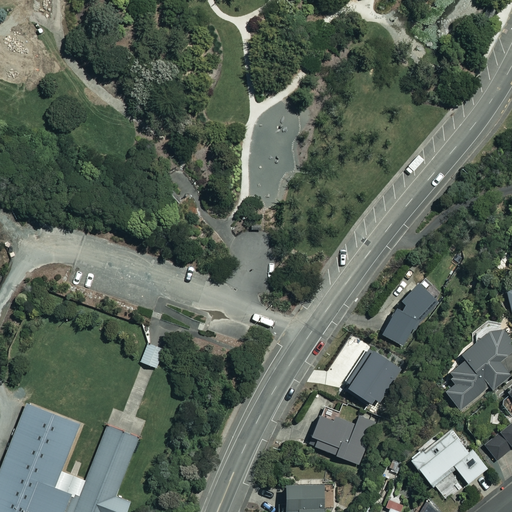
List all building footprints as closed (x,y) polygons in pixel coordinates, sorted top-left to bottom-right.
[(441,292),(417,276),(380,331),(401,345),(412,330),(414,332),(441,292)] [(511,350),(511,331),(505,322),(492,332),(490,329),(460,352),(464,358),(446,373),(453,382),(444,389),(459,409),(489,386),(492,390),(510,376),(499,360),(511,350)] [(148,343),(147,342),(140,361),(143,362),(148,364),(155,366),(156,367),(160,356),(163,348),(162,348),(155,346),(148,343)] [(373,397),(379,401),(401,368),(366,345),(344,379),(348,382),(344,388),(367,404),(369,401),(370,402),(373,397)] [(511,387),(507,391),(511,396),(511,398),(503,406),(511,418),(511,421),(483,443),(496,459),(511,446),(511,387)] [(79,425),(80,423),(25,401),(24,403),(0,464),(0,511),(63,511),(71,492),(54,486),(61,470),(79,425)] [(335,419),(319,412),(309,434),(316,437),(313,444),(358,464),(376,423),(358,415),(354,424),(336,416),(335,419)] [(128,432),(107,424),(85,479),(71,511),(125,511),(130,501),(115,495),(138,436),(128,432)] [(458,437),(449,425),(409,456),(431,485),(455,467),(466,482),(486,467),(461,435),(458,437)] [(71,511),(85,479),(76,476),(73,475),(71,474),(62,470),(61,470),(54,486),(71,492),(63,511),(71,511)] [(453,473),(435,486),(447,503),(466,490),(453,473)] [(284,482),(283,509),(296,510),(295,511),(322,511),(323,483),(284,482)] [(399,511),(400,511),(396,509),(400,499),(392,495),(384,511),(399,511)] [(440,511),(428,501),(417,511),(440,511)]
